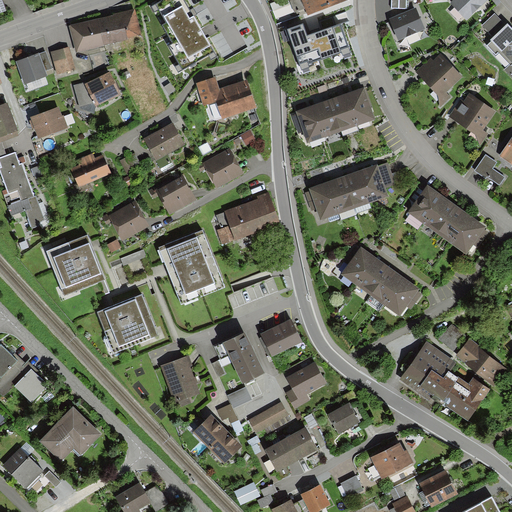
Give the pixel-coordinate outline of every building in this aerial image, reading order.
[(212,55),(180,0),(170,0),(153,10),(156,14),(160,11),(169,27),(164,29),(175,47),(170,50),(183,71),(212,55)] [(305,10),(307,18),(311,16),(352,0),(292,0),(290,1),(294,14),(299,13),(305,10)] [(487,0),(452,0),(449,3),(467,20),(487,0)] [(416,7),(389,20),(399,42),(426,30),(416,7)] [(69,26),(76,54),(143,37),(136,10),(69,26)] [(506,24),(495,14),(483,25),(495,37),(491,40),(492,41),(488,45),(496,54),(498,52),(510,64),(504,70),(511,78),(511,77),(511,26),(508,23),(506,24)] [(349,49),(341,24),(307,36),(303,25),(288,30),(300,65),(349,49)] [(50,53),(57,76),(76,70),(69,47),(50,53)] [(46,52),(17,63),(25,86),(48,77),(46,72),(53,69),(46,52)] [(416,72),(437,94),(440,107),(452,96),(447,92),(464,76),(441,52),(433,60),(431,57),(416,72)] [(94,115),(96,108),(110,101),(111,102),(121,97),(110,73),(86,85),(85,83),(73,86),(80,110),(94,115)] [(248,81),(220,90),(216,78),(196,84),(203,108),(217,103),(222,121),(257,110),(248,81)] [(309,108),(299,111),(309,141),(373,119),(363,89),(352,93),(338,98),(321,103),(309,108)] [(476,134),(481,145),(489,134),(485,130),(497,112),(469,93),(463,102),(460,100),(449,116),(476,134)] [(0,138),(18,132),(8,104),(1,107),(0,103),(0,138)] [(31,119),(39,140),(69,129),(64,116),(62,117),(59,108),(31,119)] [(144,141),(161,169),(172,163),(168,156),(185,146),(173,124),(144,141)] [(244,135),(247,143),(258,139),(254,130),(244,135)] [(511,135),(498,157),(511,165),(511,135)] [(0,165),(1,168),(0,168),(0,171),(9,196),(17,193),(20,202),(8,207),(12,217),(26,212),(32,230),(41,227),(43,230),(51,224),(43,203),(39,204),(36,196),(35,197),(23,164),(20,165),(16,153),(7,156),(2,142),(0,142),(0,165)] [(203,164),(217,190),(244,175),(230,149),(203,164)] [(135,153),(120,161),(128,175),(142,167),(135,153)] [(71,170),(79,188),(112,174),(103,155),(96,159),(94,154),(77,161),(80,166),(71,170)] [(496,162),(485,155),(474,171),(486,179),(487,176),(500,184),(504,177),(492,169),(496,162)] [(310,190),(321,222),(389,199),(377,166),(310,190)] [(130,176),(124,179),(128,187),(134,184),(130,176)] [(156,193),(170,216),(196,201),(183,178),(156,193)] [(407,214),(466,257),(486,229),(427,186),(407,214)] [(217,231),(223,246),(258,234),(259,237),(282,229),(270,196),(225,212),(225,213),(216,216),(221,229),(217,231)] [(108,216),(122,243),(150,228),(136,202),(108,216)] [(225,287),(202,229),(156,247),(179,305),(225,287)] [(104,280),(86,233),(43,249),(61,296),(104,280)] [(122,248),(117,240),(107,246),(112,253),(122,248)] [(341,277),(401,319),(421,291),(361,249),(341,277)] [(147,258),(144,250),(121,259),(124,267),(147,258)] [(158,335),(142,293),(95,311),(112,353),(158,335)] [(260,336),(269,354),(303,337),(292,315),(260,330),(263,335),(260,336)] [(466,334),(452,323),(440,338),(454,349),(466,334)] [(234,360),(243,378),(265,367),(245,326),(223,337),(224,339),(234,360)] [(456,354),(495,385),(509,368),(470,336),(456,354)] [(0,340),(0,374),(18,355),(1,339),(0,340)] [(234,360),(224,339),(214,344),(221,358),(212,362),(219,376),(226,372),(223,365),(234,360)] [(456,360),(427,340),(404,373),(468,417),(490,385),(473,373),(469,379),(451,367),(456,360)] [(161,363),(174,400),(200,390),(190,362),(193,361),(189,353),(161,363)] [(315,358),(286,374),(293,387),(286,391),(295,407),(311,398),(306,391),(327,379),(315,358)] [(11,384),(29,400),(47,381),(29,365),(11,384)] [(228,393),(234,406),(252,398),(246,385),(228,393)] [(328,410),(339,431),(361,418),(350,398),(328,410)] [(249,418),(256,432),(265,427),(268,433),(292,419),(282,400),(249,418)] [(238,418),(231,402),(217,408),(222,419),(229,416),(231,422),(238,418)] [(74,448),(80,454),(102,431),(75,404),(39,440),(60,461),(74,448)] [(193,429),(225,460),(243,442),(211,411),(193,429)] [(239,418),(238,418),(231,422),(237,432),(245,428),(243,423),(241,423),(239,418)] [(265,445),(277,467),(276,468),(281,476),(290,471),(286,462),(318,444),(306,422),(265,445)] [(261,440),(257,434),(247,439),(251,446),(257,442),(261,440)] [(400,439),(372,453),(382,473),(413,458),(407,446),(404,448),(400,439)] [(261,449),(257,442),(251,446),(255,453),(261,449)] [(19,447),(1,464),(22,486),(40,469),(19,447)] [(421,478),(433,501),(457,489),(446,466),(421,478)] [(56,472),(50,476),(57,486),(63,482),(56,472)] [(340,481),(349,496),(364,488),(356,473),(340,481)] [(113,495),(123,511),(130,511),(149,500),(136,480),(113,495)] [(312,511),(332,501),(321,480),(300,490),(303,496),(294,500),(292,495),(271,506),(274,511),(305,511),(311,509),(312,511)] [(257,481),(237,489),(243,503),(263,495),(257,481)] [(275,500),(271,493),(278,490),(274,482),(261,488),(264,495),(258,499),(261,506),(275,500)] [(393,488),(396,498),(406,495),(403,485),(393,488)] [(150,491),(155,498),(151,501),(158,511),(170,502),(159,486),(150,491)] [(393,502),(398,511),(416,511),(408,494),(393,502)] [(496,511),(490,499),(465,511),(496,511)]
